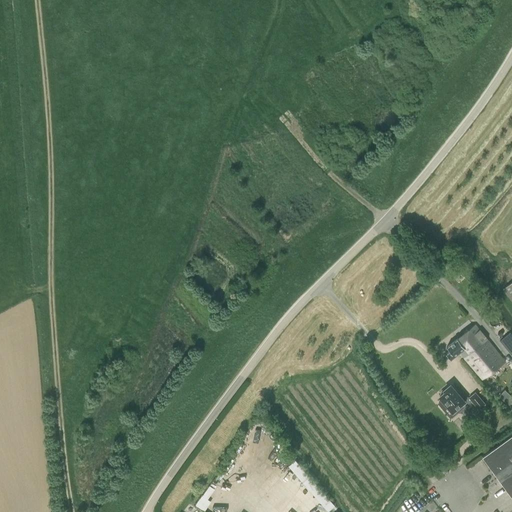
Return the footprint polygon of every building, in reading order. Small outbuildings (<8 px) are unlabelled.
[(511,302),(511,282),(503,289),(511,302)] [(468,362),(490,344),(475,324),(457,338),(465,348),(460,352),(468,362)] [(511,356),(511,335),(510,332),(500,341),(511,356)] [(465,348),(457,338),(446,347),(449,351),(446,354),(450,360),(460,352),(465,348)] [(504,360),(490,344),(468,362),(482,379),(504,360)] [(464,402),(450,385),(444,390),(445,392),(439,397),(442,400),(438,403),(444,410),(448,407),(452,412),(455,410),(457,412),(463,407),(461,405),(464,402)] [(485,404),(475,393),(469,398),(479,409),(485,404)] [(511,497),(511,434),(482,456),(511,497)] [(310,492),(318,487),(300,462),(293,468),(310,492)] [(210,494),(213,490),(209,486),(202,496),(206,499),(210,494)]
